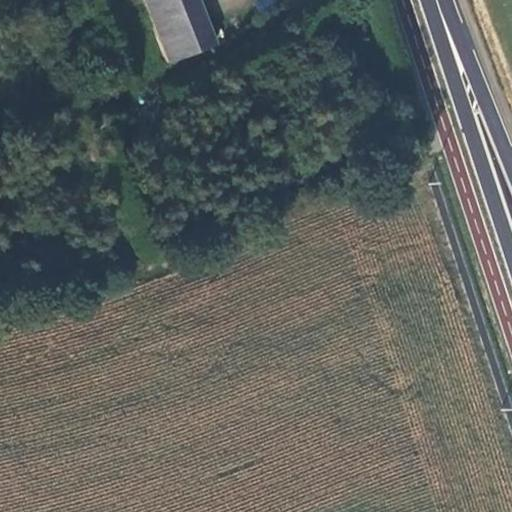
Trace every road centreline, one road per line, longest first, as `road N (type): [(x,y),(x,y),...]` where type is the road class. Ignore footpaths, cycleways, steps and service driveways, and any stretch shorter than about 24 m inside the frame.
road 1 (secondary): [(423,0),(511,302)]
road 2 (secondary): [(511,191),(448,0)]
